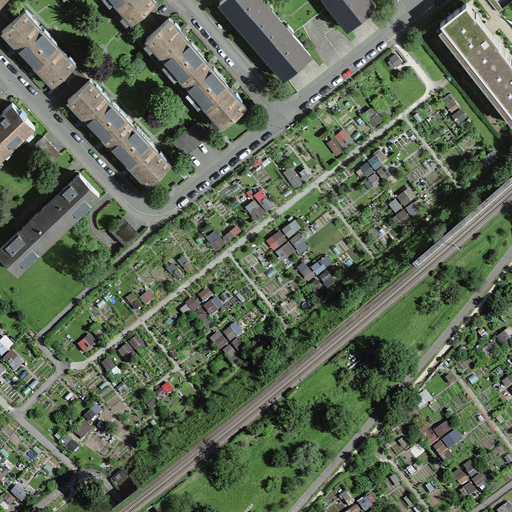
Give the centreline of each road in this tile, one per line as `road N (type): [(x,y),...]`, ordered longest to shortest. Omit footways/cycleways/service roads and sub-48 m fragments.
road 1 (residential): [(281,116),(148,215),(0,59)]
road 2 (residential): [(413,12),(281,116)]
road 3 (residential): [(281,116),(181,0)]
